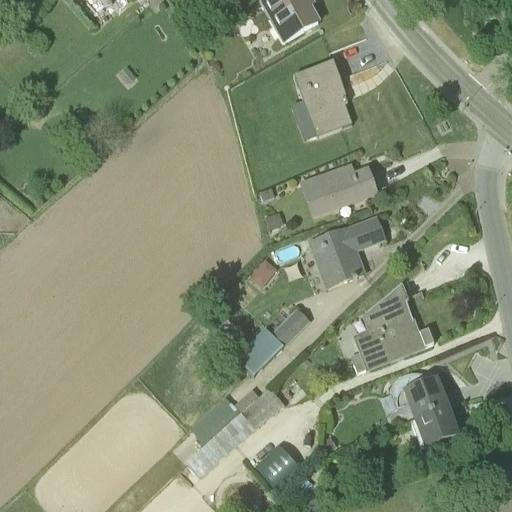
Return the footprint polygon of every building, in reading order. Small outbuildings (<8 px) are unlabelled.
[(0,0),(0,26),(5,22),(1,17),(11,16),(11,0),(0,0)] [(271,0),(260,7),(283,46),(318,26),(304,3),(307,0),(271,0)] [(293,80),(316,141),(351,128),(344,109),(346,108),(344,102),(342,103),(338,93),(342,91),(333,65),(293,80)] [(136,84),(127,73),(118,80),(127,91),(136,84)] [(366,175),(353,180),(349,171),(301,188),(313,220),(375,198),(366,175)] [(260,205),(274,200),(270,191),(257,196),(260,205)] [(283,228),(278,216),(264,221),(268,233),(283,228)] [(352,282),(352,284),(357,282),(356,281),(364,278),(357,260),(354,261),(351,251),(382,240),(375,222),(309,247),(326,292),(352,282)] [(259,270),(271,279),(276,273),(264,263),(259,270)] [(367,336),(355,341),(360,357),(363,365),(355,368),(358,376),(366,373),(417,354),(432,349),(426,333),(417,336),(411,338),(407,328),(413,326),(405,306),(407,306),(406,303),(411,301),(411,299),(411,298),(406,285),(406,284),(384,301),(367,315),(374,334),(367,336)] [(294,312),(268,338),(281,350),(282,351),(308,326),(294,312)] [(399,387),(394,391),(397,400),(402,412),(409,409),(414,423),(446,412),(439,394),(435,384),(433,384),(425,387),(422,380),(416,380),(410,381),(404,383),(399,387)] [(268,393),(240,417),(254,433),(282,408),(268,393)] [(202,451),(239,418),(231,410),(194,443),(202,451)] [(446,412),(414,423),(421,440),(416,442),(420,453),(425,451),(456,440),(446,412)] [(335,451),(329,441),(321,446),(326,455),(335,451)] [(278,449),(254,470),(276,494),(300,473),(278,449)] [(408,461),(382,472),(387,485),(414,475),(408,461)]
